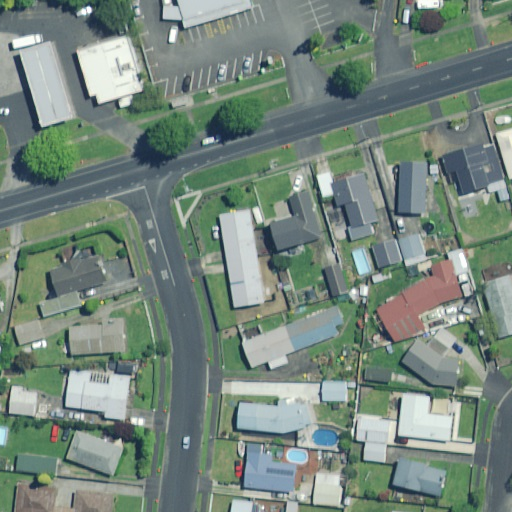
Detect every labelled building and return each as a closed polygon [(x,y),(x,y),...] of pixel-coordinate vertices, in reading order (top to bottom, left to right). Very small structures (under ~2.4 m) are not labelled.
[(181,0),(189,23),(256,2),(255,0),(181,0)] [(440,0),(432,0),(420,2),(421,12),(442,8),(440,0)] [(147,88),(129,30),(78,46),(96,105),(147,88)] [(75,119),(53,44),(24,52),(46,128),(75,119)] [(511,130),(497,135),(511,180),(511,130)] [(505,182),(493,142),(442,157),(447,174),(458,171),(464,194),(505,182)] [(426,214),(428,164),(402,163),(401,213),(426,214)] [(378,221),(365,174),(333,184),(339,207),(346,205),(355,240),(375,234),(372,223),(378,221)] [(322,239),(308,192),(291,197),(297,217),(272,225),(279,251),(322,239)] [(265,304),(251,211),(221,216),(235,308),(265,304)] [(418,237),(399,242),(407,267),(425,261),(418,237)] [(401,262),(395,241),(373,247),(379,268),(401,262)] [(371,272),(364,250),(353,253),(360,275),(371,272)] [(468,271),(458,251),(419,269),(425,281),(397,294),(399,299),(377,309),(394,344),(425,330),(419,316),(463,295),(455,277),(468,271)] [(108,283),(100,256),(50,270),(58,298),(40,303),(44,317),(82,306),(78,292),(108,283)] [(350,292),(341,265),(326,270),(335,297),(350,292)] [(511,279),(511,277),(486,284),(501,338),(511,335),(511,279)] [(343,324),(337,309),(261,337),(258,329),(240,336),(252,368),(269,362),(272,369),(289,363),(286,355),(340,336),(336,327),(343,324)] [(44,339),(39,321),(15,328),(20,346),(44,339)] [(125,352),(123,324),(70,328),(72,356),(125,352)] [(458,340),(442,328),(430,345),(420,338),(403,362),(433,384),(457,387),(460,363),(445,356),(458,340)] [(394,372),(368,369),(367,382),(392,384),(394,372)] [(91,373),(70,371),(66,407),(107,412),(106,418),(125,420),(130,378),(111,376),(110,386),(90,383),(91,373)] [(346,383),(324,382),(323,401),(345,402),(346,383)] [(23,388),(12,387),(10,414),(34,416),(36,394),(23,392),(23,388)] [(429,398),(403,395),(398,436),(429,439),(450,441),(453,418),(428,415),(429,398)] [(312,405),(279,402),(279,407),(241,404),(238,429),(284,433),(310,428),(312,405)] [(387,445),(390,422),(359,419),(357,442),(353,442),(352,453),(364,454),(364,460),(384,463),(386,445),(387,445)] [(123,449),(77,432),(68,459),(114,475),(123,449)] [(273,455),(248,452),(244,487),(294,493),(297,466),(272,463),(273,455)] [(58,458),(25,455),(23,472),(56,475),(58,458)] [(447,471),(401,459),(394,485),(441,497),(447,471)] [(343,477),(317,474),(314,504),(340,507),(343,477)] [(58,490),(19,486),(16,511),(113,511),(115,496),(77,492),(75,509),(56,507),(58,490)] [(260,511),(261,503),(232,501),(231,511),(260,511)] [(297,511),(298,504),(288,502),(287,511),(297,511)]
